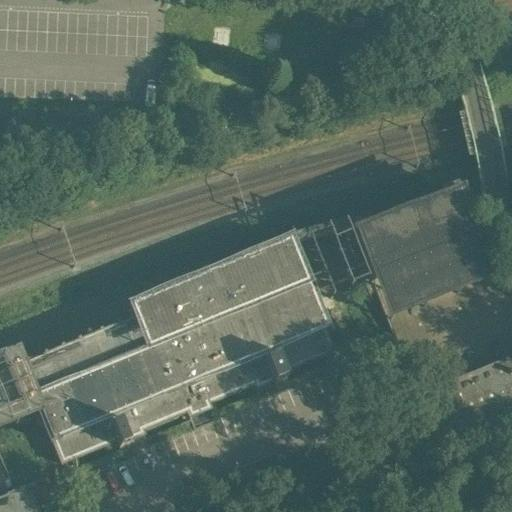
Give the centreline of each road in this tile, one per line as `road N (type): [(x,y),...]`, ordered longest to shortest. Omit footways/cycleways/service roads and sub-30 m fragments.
road 1 (unclassified): [(150,491),(287,434),(333,446),(404,487),(444,487),(511,463)]
road 2 (unclassified): [(334,0),(414,9),(454,40),(499,214)]
road 3 (unclassified): [(0,0),(165,0)]
